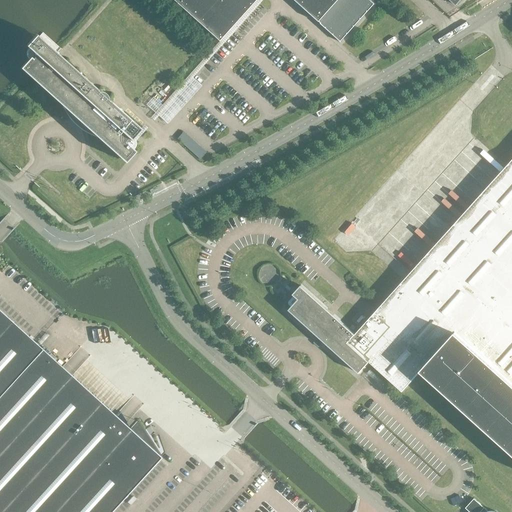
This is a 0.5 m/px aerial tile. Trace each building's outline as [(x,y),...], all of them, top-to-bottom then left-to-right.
[(172,0),(218,41),(255,0),(292,0),(317,22),(339,41),(373,4),(368,0),(172,0)] [(99,91),(57,53),(36,34),(25,45),(35,54),(32,58),(30,56),(20,68),(125,162),(135,151),(125,142),(129,138),(130,140),(141,128),(107,98),(106,95),(104,93),(102,92),(99,91)] [(170,122),(189,97),(182,92),(183,91),(178,87),(167,103),(168,104),(160,115),(170,122)] [(185,130),(178,136),(201,158),(207,151),(185,130)] [(511,453),(511,159),(355,334),(301,286),(293,294),(298,299),(288,310),(359,373),(369,362),(402,392),(421,371),(511,453)] [(0,395),(42,349),(0,310),(0,395)] [(42,349),(0,395),(0,511),(110,511),(161,457),(129,428),(124,434),(57,373),(62,367),(42,349)] [(138,420),(131,426),(135,432),(142,426),(138,420)] [(474,498),(465,508),(469,511),(479,511),(484,508),(474,498)] [(242,511),(244,510),(235,503),(227,511),(242,511)]
